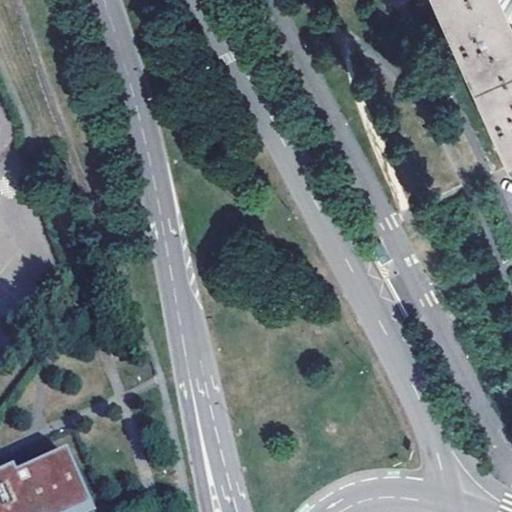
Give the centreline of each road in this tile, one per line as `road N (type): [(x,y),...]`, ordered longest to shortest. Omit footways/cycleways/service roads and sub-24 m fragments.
road 1 (secondary): [(448,503),(433,436),(207,0)]
road 2 (secondary): [(103,0),(144,125),(214,466)]
